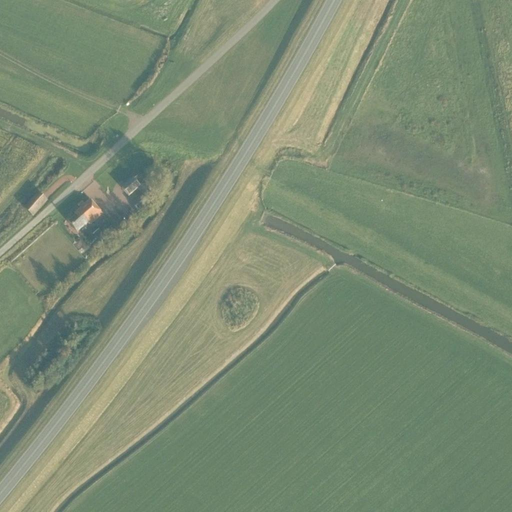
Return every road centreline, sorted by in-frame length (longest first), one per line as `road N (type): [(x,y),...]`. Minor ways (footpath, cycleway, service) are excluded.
road 1 (trunk): [(0,495),(165,277),(341,0)]
road 2 (unclassified): [(0,253),(273,0)]
road 3 (track): [(0,55),(145,120)]
